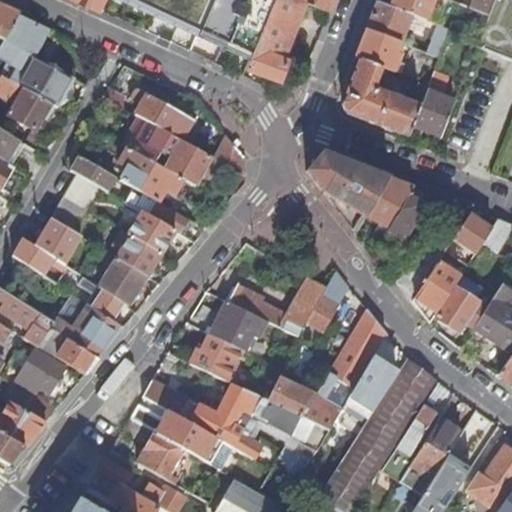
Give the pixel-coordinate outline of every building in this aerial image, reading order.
[(76,0),(88,5),(100,11),(105,0),(76,0)] [(148,0),(147,5),(144,10),(159,17),(180,26),(191,0),(148,0)] [(217,0),(203,36),(248,57),(254,43),(271,0),(217,0)] [(304,1),(300,0),(271,0),(254,43),(248,57),(245,66),(279,79),(286,60),(282,58),(304,1)] [(300,0),(304,1),(329,11),(332,0),(300,0)] [(434,26),(443,1),(441,0),(393,0),(390,9),(410,17),(434,26)] [(472,0),(468,11),(486,18),(493,0),(472,0)] [(511,0),(493,0),(486,18),(475,47),(511,62),(511,0)] [(398,45),(400,45),(410,17),(390,9),(374,3),(371,12),(363,31),(398,45)] [(0,40),(3,42),(18,17),(0,8),(0,40)] [(153,29),(159,17),(144,10),(139,22),(153,29)] [(3,42),(33,58),(48,31),(18,17),(3,42)] [(428,56),(438,60),(448,32),(439,28),(428,56)] [(380,69),(393,74),(393,73),(400,75),(404,66),(397,63),(398,61),(393,59),(398,45),(363,31),(360,40),(353,58),(358,60),(380,69)] [(56,108),(72,79),(33,58),(3,42),(0,40),(0,59),(16,68),(24,66),(26,73),(37,79),(29,92),(53,106),(56,108)] [(411,128),(418,110),(378,94),(380,90),(373,87),(380,69),(358,60),(344,95),(340,106),(344,115),(407,139),(411,128)] [(411,128),(438,139),(452,105),(438,99),(446,79),(432,74),(427,87),(422,102),(418,110),(411,128)] [(29,92),(2,77),(0,80),(0,97),(14,105),(8,116),(38,133),(53,106),(29,92)] [(412,97),(422,102),(427,87),(417,84),(412,97)] [(103,98),(123,109),(126,105),(121,103),(124,98),(108,89),(103,98)] [(139,118),(180,141),(191,121),(134,89),(128,99),(140,105),(134,115),(139,118)] [(193,187),(209,158),(180,141),(139,118),(123,146),(126,148),(154,164),(182,180),(193,187)] [(0,131),(0,160),(6,163),(18,142),(0,131)] [(225,136),(213,160),(242,176),(241,156),(225,136)] [(126,168),(119,180),(123,183),(131,188),(138,192),(154,164),(126,148),(117,163),(126,168)] [(105,192),(114,177),(71,152),(68,157),(74,160),(69,170),(76,174),(98,188),(105,192)] [(322,194),(365,219),(388,180),(321,153),(305,173),(322,194)] [(0,189),(14,198),(27,175),(6,163),(0,160),(0,189)] [(156,202),(157,203),(164,190),(173,196),(182,180),(154,164),(138,192),(156,202)] [(63,196),(85,210),(98,188),(76,174),(63,196)] [(388,180),(365,219),(387,232),(412,189),(388,180)] [(123,183),(114,197),(122,202),(131,188),(123,183)] [(412,189),(387,232),(383,238),(396,246),(399,241),(404,244),(431,197),(412,189)] [(63,196),(49,218),(72,232),(85,210),(63,196)] [(157,203),(156,202),(147,217),(173,232),(177,234),(186,220),(157,203)] [(467,217),(471,212),(452,205),(447,216),(463,224),(467,217)] [(159,255),(173,232),(147,217),(140,212),(126,234),(125,235),(128,237),(159,255)] [(443,253),(452,259),(459,247),(473,257),(480,245),(489,231),(467,217),(463,224),(443,253)] [(62,266),(80,237),(72,232),(49,218),(33,246),(52,259),(62,266)] [(495,254),(511,228),(495,221),(489,231),(480,245),(495,254)] [(111,245),(119,250),(128,237),(125,235),(126,234),(119,230),(111,245)] [(128,237),(119,250),(115,258),(115,259),(145,277),(159,255),(128,237)] [(16,246),(11,255),(21,262),(41,275),(52,259),(33,246),(21,239),(16,246)] [(436,265),(440,258),(429,250),(423,261),(412,253),(393,283),(397,287),(410,304),(436,265)] [(52,259),(41,275),(56,284),(67,268),(62,266),(52,259)] [(115,259),(97,288),(122,304),(126,307),(145,277),(115,259)] [(41,275),(21,262),(12,274),(33,288),(41,275)] [(458,280),(436,265),(410,304),(420,316),(429,327),(433,319),(452,290),(455,285),(458,280)] [(97,288),(73,272),(69,277),(78,283),(76,286),(90,294),(84,303),(88,305),(111,321),(122,304),(97,288)] [(326,287),(305,323),(320,332),(347,287),(334,272),(326,287)] [(326,287),(307,277),(284,318),(282,312),(261,302),(263,298),(237,285),(227,303),(265,321),(297,337),(305,323),(326,287)] [(452,290),(467,299),(470,294),(455,285),(452,290)] [(511,355),(511,315),(505,311),(511,300),(511,296),(499,288),(472,331),(511,357),(511,355)] [(53,322),(0,289),(0,301),(6,305),(7,303),(17,309),(10,320),(30,333),(25,340),(38,348),(49,328),(53,322)] [(478,306),(467,299),(452,290),(433,319),(459,336),(478,306)] [(241,350),(243,351),(248,342),(243,340),(246,333),(256,338),(265,321),(227,303),(225,302),(208,335),(241,350)] [(56,318),(53,322),(49,328),(57,333),(97,358),(102,352),(111,341),(122,328),(111,321),(88,305),(70,330),(59,324),(61,321),(56,318)] [(318,388),(300,418),(327,432),(327,431),(340,410),(350,394),(369,362),(385,335),(375,323),(365,310),(318,388)] [(0,324),(0,341),(2,343),(10,331),(0,324)] [(63,343),(54,358),(83,375),(90,367),(97,360),(97,358),(57,333),(54,339),(63,343)] [(196,349),(188,364),(225,382),(241,350),(208,335),(200,351),(196,349)] [(45,398),(64,368),(34,350),(16,381),(45,398)] [(511,355),(511,357),(497,378),(501,382),(502,380),(510,386),(511,387),(511,355)] [(405,360),(402,356),(397,364),(401,367),(405,360)] [(405,360),(401,367),(394,378),(373,409),(366,421),(345,452),(309,511),(351,511),(434,381),(421,371),(405,360)] [(350,394),(373,409),(394,378),(369,362),(350,394)] [(267,402),(300,418),(318,388),(307,383),(303,392),(277,380),(267,402)] [(267,402),(231,385),(215,415),(150,381),(141,397),(167,412),(231,448),(251,459),(258,447),(238,435),(249,417),(289,438),(276,459),(285,464),(282,468),(284,474),(290,478),(297,475),(299,471),(303,473),(327,432),(300,418),(267,402)] [(6,400),(8,402),(44,422),(54,410),(14,387),(6,400)] [(8,402),(0,416),(0,433),(24,447),(40,427),(44,422),(8,402)] [(231,448),(167,412),(163,420),(137,404),(128,419),(185,452),(190,455),(218,471),(231,448)] [(435,415),(422,407),(405,434),(418,442),(435,415)] [(352,417),(340,410),(327,431),(339,438),(352,417)] [(179,463),(185,452),(128,419),(120,432),(145,446),(135,463),(163,479),(174,460),(179,463)] [(457,439),(461,432),(438,420),(409,466),(432,478),(457,439)] [(0,460),(8,465),(24,447),(0,433),(0,460)] [(441,511),(480,453),(457,439),(432,478),(410,511),(441,511)] [(469,495),(482,504),(493,511),(494,511),(511,486),(511,451),(503,445),(481,476),(483,477),(469,495)] [(218,471),(190,455),(184,466),(212,482),(218,471)] [(131,473),(105,458),(97,470),(118,482),(124,486),(131,473)] [(401,471),(386,462),(378,474),(393,483),(401,471)] [(279,511),(282,508),(233,480),(214,511),(279,511)] [(154,511),(158,506),(139,495),(124,486),(118,482),(108,497),(122,505),(118,511),(154,511)] [(158,506),(167,511),(175,511),(184,497),(166,486),(163,491),(147,482),(139,495),(158,506)] [(511,511),(511,486),(494,511),(511,511)] [(99,511),(79,500),(72,511),(99,511)]
